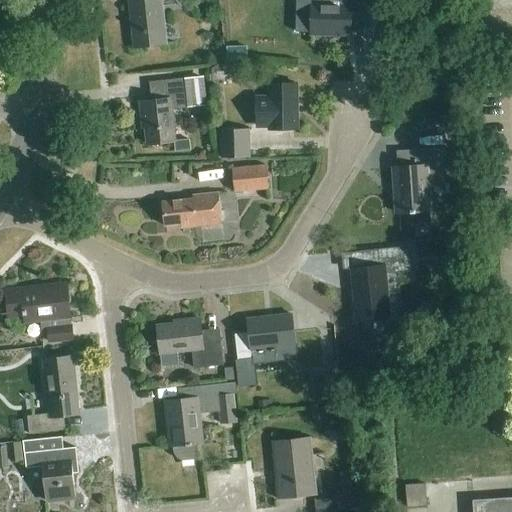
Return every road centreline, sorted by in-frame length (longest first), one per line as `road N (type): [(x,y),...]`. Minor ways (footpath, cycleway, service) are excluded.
road 1 (residential): [(121,265),(176,286),(271,270),(289,255),(337,172),(352,127)]
road 2 (residential): [(130,511),(113,294),(121,265)]
road 3 (residential): [(121,265),(0,201)]
